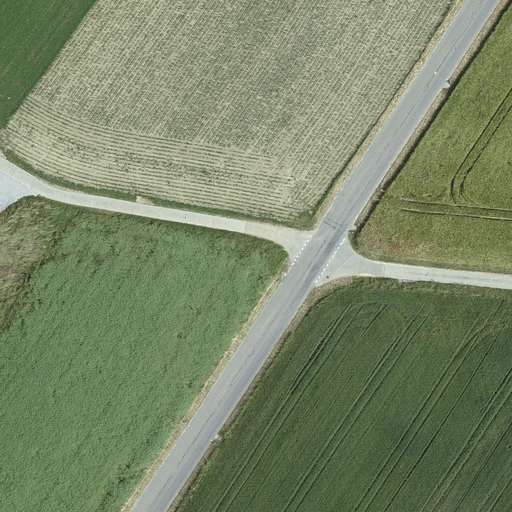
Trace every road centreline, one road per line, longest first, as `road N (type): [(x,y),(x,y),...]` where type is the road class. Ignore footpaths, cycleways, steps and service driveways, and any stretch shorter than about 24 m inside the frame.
road 1 (tertiary): [(145,511),(482,0)]
road 2 (track): [(0,161),(54,193),(271,232),(316,252)]
road 3 (track): [(511,282),(372,269),(316,252)]
